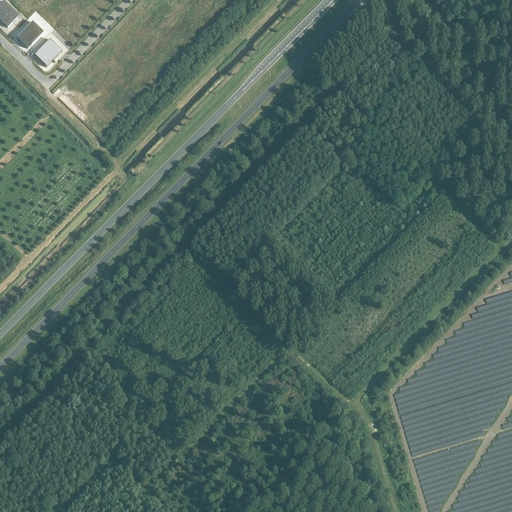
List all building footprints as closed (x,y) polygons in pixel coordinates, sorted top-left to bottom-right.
[(17,0),(29,11),(36,4),(31,0),(17,0)] [(147,0),(95,54),(74,76),(81,83),(102,61),(136,95),(194,35),(160,2),(157,0),(147,0)] [(3,2),(0,5),(0,21),(7,28),(19,17),(3,2)] [(32,23),(16,39),(27,50),(43,33),(32,23)] [(49,40),(34,56),(46,68),(61,52),(49,40)]
